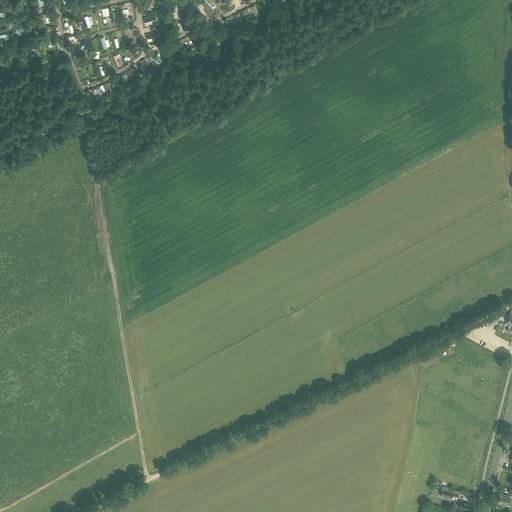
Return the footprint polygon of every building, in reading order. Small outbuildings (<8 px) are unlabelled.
[(146,0),(143,7),(147,9),(152,0),(146,0)] [(205,1),(202,4),(210,12),(213,9),(205,1)] [(173,25),(164,34),(167,37),(176,28),(173,25)] [(17,26),(15,29),(17,30),(22,33),(26,35),(28,32),(17,26)] [(117,55),(113,57),(118,67),(122,65),(117,55)] [(145,59),(142,61),(147,72),(151,70),(145,59)] [(489,325),(500,320),(498,315),(487,321),(489,325)] [(459,494),(453,493),(441,490),(440,495),(452,498),(452,496),(458,498),(459,494)] [(511,506),(511,502),(511,496),(510,496),(499,493),(497,503),(502,504),(501,505),(504,506),(504,505),(508,506),(511,506)] [(467,510),(469,504),(463,502),(464,501),(460,500),(460,501),(457,500),(456,504),(459,505),(458,508),(467,510)]
